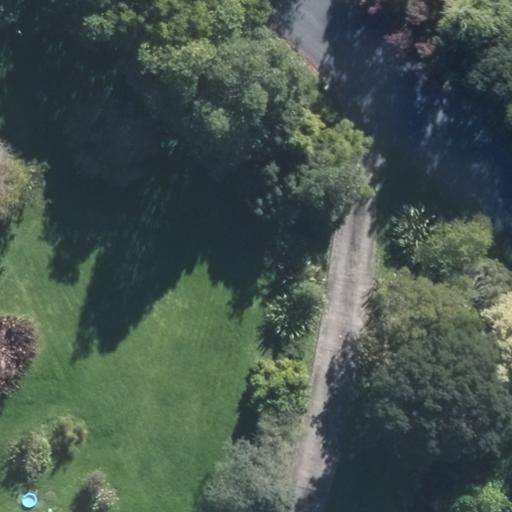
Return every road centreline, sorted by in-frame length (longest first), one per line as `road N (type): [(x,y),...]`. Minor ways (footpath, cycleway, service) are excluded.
road 1 (unknown): [(295,511),(347,286),(372,60)]
road 2 (residential): [(511,187),(305,0)]
